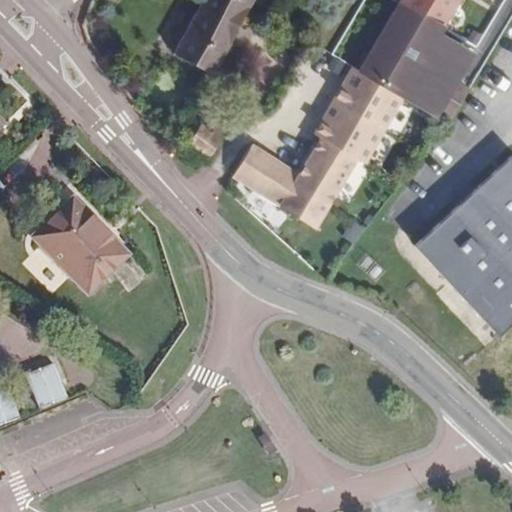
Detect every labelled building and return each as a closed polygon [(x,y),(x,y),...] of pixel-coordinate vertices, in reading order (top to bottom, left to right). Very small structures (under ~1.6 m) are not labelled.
[(210,80),(250,11),(229,0),(202,0),(184,32),(170,58),(210,80)] [(256,0),(229,0),(250,11),(256,0)] [(440,34),(461,0),(404,0),(359,78),(372,85),(397,102),(401,96),(426,56),(440,34)] [(426,56),(454,73),(467,51),(440,34),(426,56)] [(430,113),(454,73),(426,56),(401,96),(423,109),(430,113)] [(371,144),(397,102),(372,85),(359,78),(353,74),(316,136),(322,139),(360,162),(371,144)] [(459,86),(449,80),(430,113),(449,124),(469,92),(459,86)] [(115,92),(121,87),(115,82),(110,87),(115,92)] [(394,156),(423,109),(401,96),(397,102),(371,144),(360,162),(373,170),(383,167),(394,156)] [(0,139),(12,127),(0,114),(0,139)] [(207,168),(224,141),(220,138),(225,131),(213,123),(209,130),(203,126),(189,152),(207,168)] [(314,239),(360,162),(322,139),(297,184),(279,216),(314,239)] [(297,184),(282,174),(249,152),(231,183),(264,205),(279,216),(297,184)] [(511,319),(511,160),(509,158),(410,247),(492,338),(511,319)] [(122,260),(70,203),(31,240),(84,297),(122,260)] [(67,398),(51,364),(24,377),(39,412),(67,398)] [(168,395),(179,377),(173,373),(162,391),(168,395)] [(0,428),(17,421),(2,387),(0,387),(0,428)] [(281,449),(268,428),(255,436),(268,456),(281,449)]
